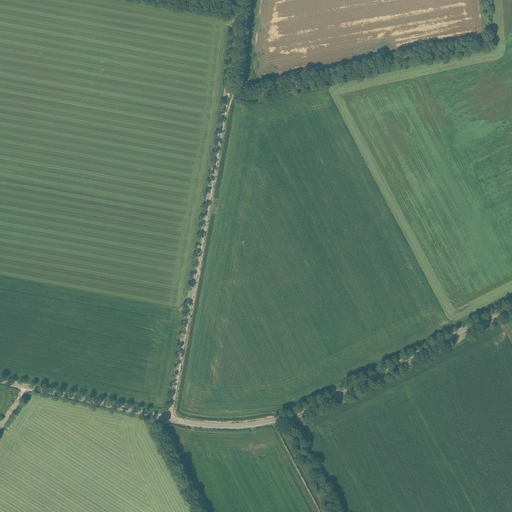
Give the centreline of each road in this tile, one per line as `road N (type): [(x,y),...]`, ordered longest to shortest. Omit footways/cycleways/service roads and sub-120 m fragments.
road 1 (unclassified): [(171,417),(236,0)]
road 2 (unclassified): [(171,417),(245,425),(278,419),(511,305)]
road 3 (unclassified): [(171,417),(0,380)]
